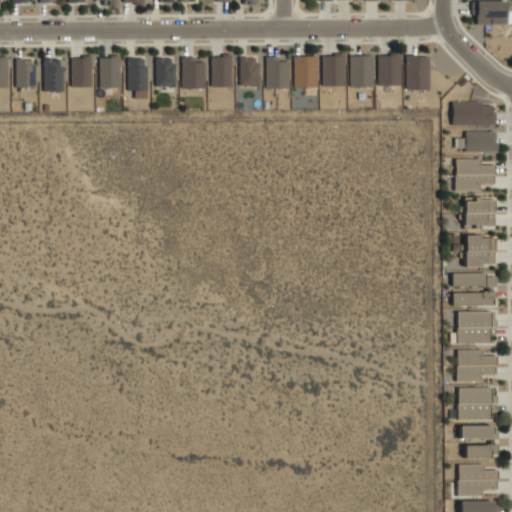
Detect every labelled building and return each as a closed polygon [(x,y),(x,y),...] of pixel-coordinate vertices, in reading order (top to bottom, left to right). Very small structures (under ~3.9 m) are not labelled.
[(475,24),(505,24),(505,0),(475,1),(475,24)] [(321,54),(320,85),(343,86),(344,54),(321,54)] [(400,85),(399,54),(376,55),(377,85),(400,85)] [(231,86),(230,55),(209,56),(210,87),(231,86)] [(316,55),(292,55),(292,87),(316,87),(316,55)] [(372,55),(348,55),(348,87),(372,86),(372,55)] [(404,89),(428,89),(428,55),(404,55),(404,89)] [(98,87),(119,87),(118,56),(98,57),(98,87)] [(238,85),(256,85),(257,57),(238,56),(238,85)] [(288,88),(288,60),(278,60),(278,56),(264,56),(264,88),(288,88)] [(69,58),(69,87),(90,86),(90,57),(69,58)] [(134,90),(134,97),(145,98),(145,57),(126,57),(126,90),(134,90)] [(174,57),(154,57),(154,86),(173,86),(174,57)] [(180,88),(204,88),(204,61),(194,61),(194,57),(180,57),(180,88)] [(14,86),(33,87),(34,59),(15,58),(14,86)] [(42,91),(61,91),(61,58),(42,58),(42,91)] [(451,125),(493,124),(493,102),(451,103),(451,125)] [(495,151),(495,131),(464,131),(464,151),(495,151)] [(454,190),(478,190),(478,183),(492,183),(492,164),(478,164),(478,159),(453,159),(454,190)] [(463,224),(472,224),(472,226),(493,226),(492,199),(462,200),(463,224)] [(492,235),(463,236),(464,264),(493,263),(492,235)] [(451,273),(451,285),(494,286),(495,273),(451,273)] [(451,292),(451,305),(494,304),(493,291),(451,292)] [(455,311),(456,343),(489,342),(489,327),(491,327),(491,311),(455,311)] [(480,350),(455,350),(456,380),(478,380),(478,374),(493,374),(492,355),(480,355),(480,350)] [(456,388),(456,418),(489,418),(489,387),(456,388)] [(458,425),(459,439),(495,439),(495,425),(458,425)] [(463,456),(495,456),(495,444),(463,444),(463,456)] [(457,495),(480,495),(480,488),(494,488),(493,469),(480,469),(480,463),(456,464),(457,495)] [(458,511),(497,511),(497,500),(458,501),(458,511)]
